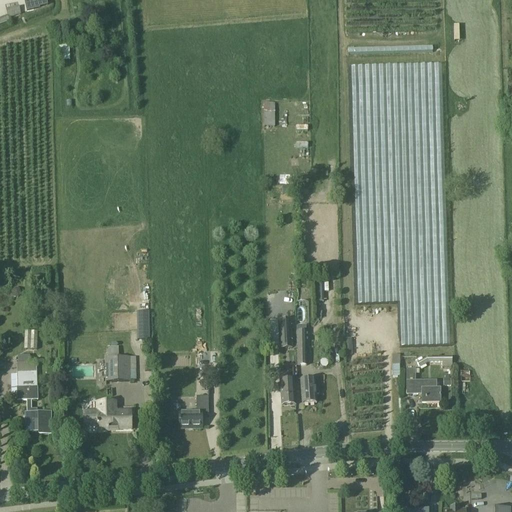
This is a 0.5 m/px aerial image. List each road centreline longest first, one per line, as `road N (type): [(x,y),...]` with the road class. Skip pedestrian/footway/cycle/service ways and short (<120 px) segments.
road 1 (secondary): [(373,448),(0,496)]
road 2 (secondary): [(373,448),(511,447)]
